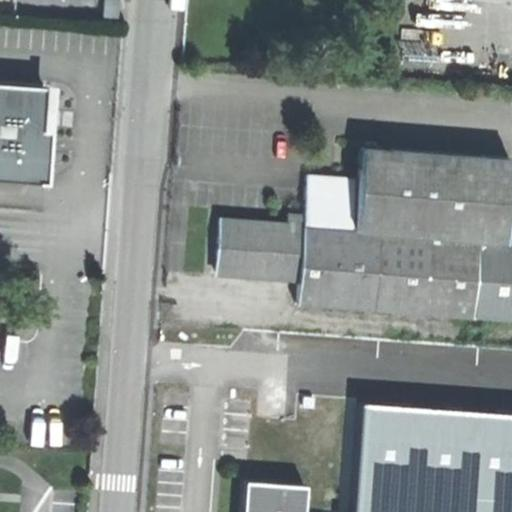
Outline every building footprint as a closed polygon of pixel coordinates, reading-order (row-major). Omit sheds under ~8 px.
[(120,0),(108,0),(107,15),(119,16),(120,0)] [(0,172),(45,175),(49,122),(42,121),(45,79),(0,75),(0,172)] [(510,153),(360,140),(357,174),(306,170),(302,212),(286,211),(286,218),(488,235),(488,224),(504,225),(510,153)] [(286,218),(286,225),(301,226),(428,237),(424,313),(471,317),(471,315),(511,317),(511,237),(503,237),(503,236),(488,235),(286,218)] [(216,273),(296,280),(301,226),(286,225),(220,221),(216,273)] [(488,235),(503,236),(504,225),(488,224),(488,235)] [(428,237),(301,226),(296,280),(294,303),(351,307),(424,313),(428,237)] [(302,511),(304,480),(243,474),(240,511),(302,511)]
